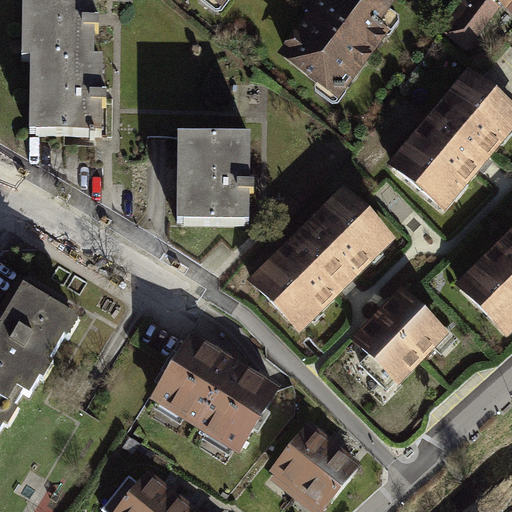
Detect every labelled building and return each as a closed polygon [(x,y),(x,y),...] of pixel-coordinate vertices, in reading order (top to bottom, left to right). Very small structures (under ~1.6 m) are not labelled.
[(96,0),(21,0),(21,66),(30,66),(30,143),(105,143),(105,108),(105,66),(96,66),(96,33),(96,0)] [(213,0),(225,8),(230,0),(213,0)] [(320,0),(282,52),(341,95),(391,28),(381,21),(396,0),(320,0)] [(498,6),(489,0),(462,0),(440,32),(466,50),(498,6)] [(511,0),(501,0),(511,11),(511,0)] [(511,106),(467,67),(390,160),(441,214),(481,165),(511,128),(511,106)] [(254,139),(177,139),(177,231),(254,231),(254,139)] [(401,237),(348,188),(255,277),(306,331),(359,279),(401,237)] [(511,232),(461,285),(511,338),(511,337),(511,232)] [(0,422),(17,393),(26,398),(73,318),(17,286),(0,315),(0,422)] [(372,330),(356,347),(401,393),(453,335),(409,293),(394,308),(372,330)] [(283,390),(195,337),(155,403),(243,456),(283,390)] [(326,440),(311,427),(272,474),(317,511),(329,511),(364,471),(347,457),(326,440)] [(147,476),(117,511),(191,511),(169,494),(147,476)]
